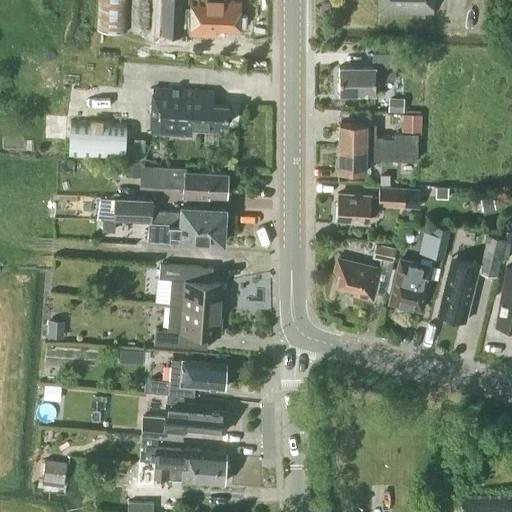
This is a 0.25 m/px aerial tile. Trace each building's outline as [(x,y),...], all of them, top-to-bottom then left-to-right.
[(100,0),(100,30),(127,31),(128,0),(100,0)] [(182,31),(182,0),(131,0),(131,29),(182,31)] [(191,0),(189,34),(216,36),(216,30),(239,31),(241,3),(191,0)] [(380,0),(380,14),(433,14),(433,0),(380,0)] [(339,67),(339,92),(375,92),(375,79),(395,79),(395,52),(373,52),(373,67),(339,67)] [(124,84),(125,58),(91,57),(90,83),(124,84)] [(153,88),(151,132),(192,134),(193,127),(220,130),(220,123),(227,124),(228,104),(213,103),(214,91),(153,88)] [(391,97),(391,110),(403,110),(403,97),(391,97)] [(125,122),(69,120),(68,156),(124,158),(125,122)] [(339,122),(339,144),(418,146),(418,132),(395,132),(395,136),(377,136),(377,123),(339,122)] [(418,149),(418,146),(339,144),(338,171),(366,171),(366,159),(418,160),(418,149)] [(126,174),(141,174),(142,162),(126,161),(126,174)] [(153,165),(152,185),(183,186),(182,194),(208,195),(208,193),(227,194),(228,173),(184,171),(184,167),(153,165)] [(390,174),(381,174),(381,184),(390,184),(390,174)] [(380,204),(405,205),(420,206),(421,189),(380,186),(380,195),(337,192),(335,220),(356,221),(356,223),(371,224),(371,214),(380,214),(380,204)] [(435,197),(448,197),(448,187),(435,187),(435,197)] [(481,196),(483,208),(495,206),(493,194),(481,196)] [(150,219),(150,221),(223,226),(224,207),(181,205),(181,210),(151,208),(152,197),(116,195),(115,217),(150,219)] [(102,230),(114,230),(114,219),(102,219),(102,230)] [(223,241),(223,226),(150,221),(150,235),(149,237),(223,241)] [(451,228),(434,224),(428,251),(445,255),(451,228)] [(489,233),(481,270),(499,274),(503,256),(508,257),(511,243),(506,241),(507,237),(489,233)] [(378,242),(372,266),(338,258),(335,271),(340,272),(337,283),(356,288),(355,292),(372,297),(374,289),(386,292),(397,247),(378,242)] [(465,319),(472,288),(479,261),(453,255),(446,282),(439,313),(465,319)] [(397,272),(390,301),(421,309),(428,279),(430,268),(400,260),(397,272)] [(159,277),(173,278),(171,300),(182,301),(182,304),(222,307),(224,281),(212,280),(213,266),(160,262),(159,277)] [(511,266),(506,265),(496,324),(511,327),(511,266)] [(220,333),(222,307),(182,304),(182,301),(171,300),(169,318),(168,329),(155,328),(154,343),(207,347),(208,332),(220,333)] [(51,336),(63,336),(64,319),(51,319),(51,336)] [(144,350),(136,350),(136,362),(144,363),(144,350)] [(182,358),(182,360),(172,359),(171,380),(150,378),(147,380),(146,390),(193,395),(194,384),(224,387),(226,362),(182,358)] [(59,399),(59,387),(44,387),(44,398),(59,399)] [(199,431),(205,432),(208,430),(224,431),(224,429),(226,427),(227,422),(225,419),(226,409),(212,408),(212,405),(184,402),(184,404),(167,403),(166,417),(142,415),(141,434),(181,437),(182,427),(197,429),(199,431)] [(156,445),(155,462),(224,468),(226,451),(195,449),(195,447),(184,446),(184,447),(156,445)] [(64,482),(67,460),(46,458),(43,479),(64,482)] [(223,482),(224,468),(155,462),(142,461),(141,474),(154,475),(154,477),(181,479),(181,481),(196,482),(196,480),(223,482)] [(511,511),(511,495),(462,495),(461,511),(511,511)] [(152,511),(153,501),(128,500),(127,511),(152,511)]
